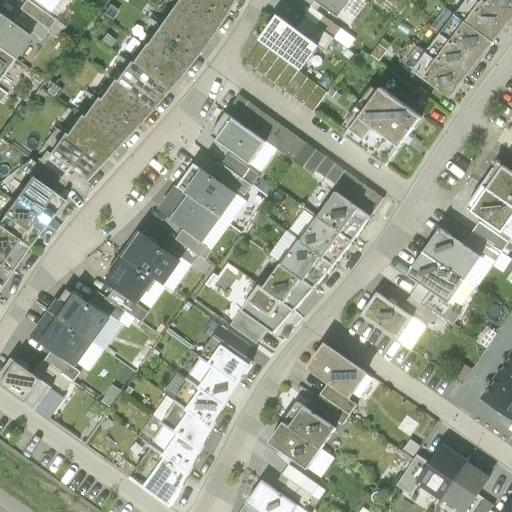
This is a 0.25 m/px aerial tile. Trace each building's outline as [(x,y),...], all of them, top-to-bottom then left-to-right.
[(33,0),(47,9),(53,0),(33,0)] [(211,33),(224,14),(203,0),(177,0),(173,7),(211,33)] [(203,0),(224,14),(232,0),(203,0)] [(313,0),(338,18),(351,0),(313,0)] [(491,41),(506,23),(476,0),(467,0),(456,14),(491,41)] [(511,0),(476,0),(506,23),(511,14),(511,0)] [(198,52),(211,33),(173,7),(160,26),(198,52)] [(311,11),(305,20),(334,39),(340,30),(311,11)] [(35,37),(0,12),(0,50),(14,59),(18,62),(35,37)] [(477,60),(491,41),(456,14),(441,33),(477,60)] [(298,31),(279,17),(260,44),(301,73),(320,47),(298,31)] [(305,20),(298,31),(326,50),(334,39),(305,20)] [(182,72),(198,52),(160,26),(145,46),(182,72)] [(462,79),(477,60),(441,33),(427,53),(462,79)] [(260,44),(246,63),(314,112),(328,93),(301,73),(260,44)] [(166,90),(182,72),(145,46),(132,65),(166,90)] [(0,50),(0,78),(14,59),(0,50)] [(413,71),(449,97),(462,79),(427,53),(413,71)] [(150,108),(166,90),(132,65),(129,64),(116,83),(150,108)] [(134,126),(150,108),(116,83),(114,82),(100,102),(134,126)] [(422,118),(382,88),(346,136),(386,166),(422,118)] [(240,95),(227,113),(267,142),(337,192),(372,217),(385,199),(240,95)] [(83,119),(117,145),(134,126),(100,102),(97,100),(83,119)] [(227,113),(210,136),(251,165),(267,142),(227,113)] [(79,116),(66,136),(102,162),(117,145),(83,119),(79,116)] [(63,134),(49,155),(86,181),(102,162),(66,136),(63,134)] [(229,155),(223,164),(252,184),(257,175),(229,155)] [(511,171),(498,162),(482,185),(511,205),(511,171)] [(236,193),(195,164),(178,187),(219,216),(236,193)] [(252,184),(223,164),(216,174),(245,194),(252,184)] [(38,167),(31,176),(58,196),(65,187),(38,167)] [(46,226),(64,201),(58,196),(31,176),(13,201),(46,226)] [(511,205),(482,185),(467,207),(503,233),(511,219),(511,205)] [(178,187),(162,210),(203,239),(219,216),(178,187)] [(354,242),(372,217),(337,192),(319,217),(354,242)] [(0,227),(29,248),(46,226),(13,201),(0,218),(0,227)] [(335,265),(354,242),(319,217),(302,242),(335,265)] [(0,264),(11,272),(29,248),(0,227),(0,264)] [(482,257),(440,229),(424,252),(466,280),(482,257)] [(179,261),(138,232),(122,255),(157,280),(162,284),(179,261)] [(183,232),(178,240),(200,256),(206,247),(183,232)] [(200,256),(178,240),(171,236),(165,245),(204,274),(211,265),(200,256)] [(316,288),(335,265),(302,242),(300,241),(283,265),(316,288)] [(424,252),(408,275),(450,303),(466,280),(424,252)] [(122,255),(106,277),(138,301),(143,293),(150,292),(157,280),(122,255)] [(0,289),(11,272),(0,264),(0,289)] [(296,311),(316,288),(283,265),(281,264),(264,288),(296,311)] [(242,310),(274,334),(296,311),(264,288),(260,286),(242,310)] [(109,318),(67,290),(51,313),(92,342),(109,318)] [(115,290),(108,299),(125,311),(142,323),(148,314),(115,290)] [(125,311),(108,299),(97,291),(91,301),(119,320),(125,311)] [(377,292),(361,315),(398,341),(414,318),(377,292)] [(51,313),(35,336),(76,365),(92,342),(51,313)] [(239,384),(253,362),(216,335),(200,357),(202,358),(239,384)] [(326,344),(310,368),(351,396),(368,373),(326,344)] [(511,351),(498,372),(511,380),(511,351)] [(81,373),(52,353),(46,362),(71,380),(74,382),(81,373)] [(53,388),(12,358),(0,374),(0,383),(37,410),(53,388)] [(226,405),(239,384),(202,358),(188,378),(190,380),(226,405)] [(71,380),(46,362),(43,360),(36,370),(64,390),(71,380)] [(511,380),(498,372),(480,397),(511,418),(511,380)] [(214,428),(226,405),(190,380),(175,400),(178,402),(214,428)] [(166,425),(202,450),(214,428),(178,402),(163,423),(166,425)] [(337,429),(298,402),(284,422),(323,449),(337,429)] [(284,422),(270,442),(309,469),(323,449),(284,422)] [(155,447),(190,473),(202,450),(166,425),(151,445),(155,447)] [(190,473),(155,447),(137,472),(177,500),(190,473)] [(468,464),(443,448),(420,482),(445,498),(468,464)] [(465,511),(467,511),(490,479),(468,464),(445,498),(465,511)] [(263,480),(247,504),(258,511),(294,511),(299,506),(263,480)] [(484,511),(491,503),(479,496),(468,511),(484,511)]
